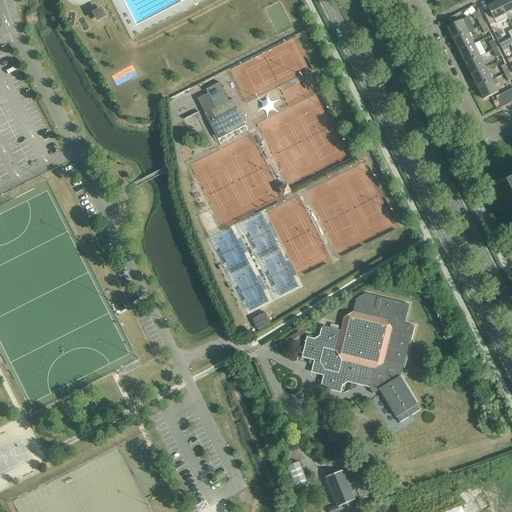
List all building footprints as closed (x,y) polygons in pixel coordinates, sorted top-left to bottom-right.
[(511,0),(502,0),(499,2),(506,15),(511,11),(511,0)] [(490,11),(484,14),(490,26),(496,23),(497,25),(508,19),(506,15),(499,2),(488,7),(490,11)] [(92,10),(99,21),(108,15),(102,4),(92,10)] [(448,27),(454,40),(468,33),(468,32),(474,30),(468,17),(448,27)] [(481,26),(485,24),(481,17),(477,19),(480,26),(481,26)] [(485,24),(481,26),(484,34),(489,32),(485,24)] [(454,40),(460,52),(474,45),(468,33),(454,40)] [(511,37),(511,38),(499,43),(502,49),(511,43),(511,37)] [(489,42),(493,50),(497,48),(493,40),(489,42)] [(460,52),(466,64),(480,57),(474,45),(460,52)] [(466,64),(472,76),(486,68),(480,57),(466,64)] [(501,66),(505,74),(509,72),(505,64),(501,66)] [(472,76),(478,88),(492,80),(486,68),(472,76)] [(492,80),(478,88),(484,100),(498,92),(495,85),(499,84),(496,78),(492,80)] [(208,93),(197,98),(204,113),(216,137),(245,123),(233,100),(229,101),(220,83),(206,90),(208,93)] [(506,92),(501,94),(507,105),(511,103),(506,92)] [(507,105),(501,94),(496,97),(501,108),(507,105)] [(286,181),(288,108),(287,108),(260,120),(286,181)] [(197,112),(187,116),(194,133),(204,128),(197,112)] [(286,195),(293,191),(287,182),(281,187),(286,195)] [(217,255),(210,258),(215,273),(222,271),(217,255)] [(261,278),(251,282),(253,286),(243,290),(251,309),(271,301),(261,278)] [(228,282),(221,286),(229,300),(235,296),(228,282)] [(315,339),(307,337),(302,358),(316,361),(315,365),(320,373),(324,374),(321,388),(341,393),(343,386),(348,383),(368,387),(372,394),(380,390),(400,423),(421,410),(401,377),(403,368),(405,368),(415,326),(403,323),(397,315),(400,302),(365,294),(357,299),(353,313),(345,318),(342,331),(323,326),(322,329),(322,328),(320,336),(315,339)] [(255,317),(259,326),(272,319),(268,311),(255,317)] [(296,486),(308,485),(304,462),(293,463),(296,486)] [(339,507),(355,500),(347,479),(343,471),(326,478),(338,506),(329,510),(329,511),(335,511),(340,510),(339,507)]
